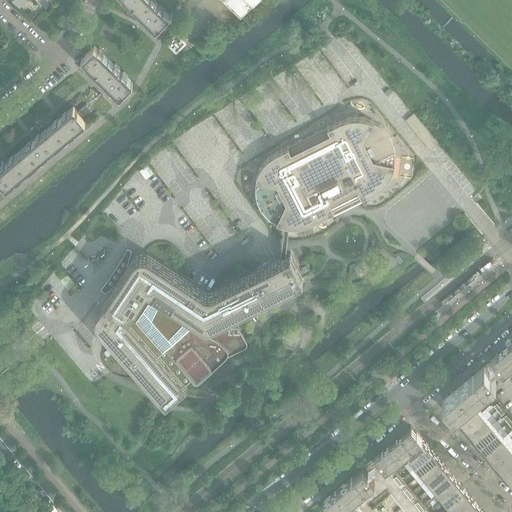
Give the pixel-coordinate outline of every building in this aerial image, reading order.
[(51,5),(45,0),(44,0),(39,5),(45,11),(51,5)] [(160,24),(169,15),(153,0),(136,0),(132,5),(156,29),(159,26),(161,25),(160,24)] [(223,0),(241,16),(252,4),(253,5),(257,0),(223,0)] [(184,41),(174,32),(165,41),(175,50),(184,41)] [(108,59),(94,45),(82,58),(82,57),(81,58),(95,72),(108,59)] [(124,91),(132,82),(108,59),(95,72),(120,96),(122,93),(124,91)] [(83,117),(92,110),(86,103),(77,110),(83,117)] [(85,120),(83,117),(77,110),(76,108),(75,109),(73,106),(47,128),(58,142),(85,120)] [(364,117),(359,116),(356,116),(354,116),(351,117),(347,117),(344,118),(341,120),(339,121),(276,152),(274,153),(272,154),(270,156),(268,157),(266,160),(264,162),(262,164),(260,167),(258,170),(257,175),(256,179),(255,184),(255,188),(256,192),(257,197),(258,201),(260,205),(262,209),(265,212),(268,215),(272,218),(276,221),(280,222),(285,224),(290,225),(294,225),(299,225),(299,224),(303,224),(307,223),(311,221),(361,196),(369,192),(373,190),(375,189),(378,187),(381,185),(383,183),(386,181),(388,177),(391,174),(392,171),(394,166),(395,163),(395,158),(395,153),(395,149),(394,145),(392,141),(390,136),(387,132),(384,128),(381,125),(377,122),(373,120),(370,119),(367,118),(364,117)] [(58,142),(47,128),(20,150),(32,165),(58,142)] [(32,165),(20,150),(0,167),(0,181),(5,187),(32,165)] [(220,318),(303,277),(290,251),(287,253),(262,265),(259,267),(256,268),(221,285),(219,287),(217,288),(214,289),(213,290),(211,290),(209,290),(208,290),(206,290),(205,289),(203,288),(189,279),(187,278),(165,263),(149,252),(147,252),(146,251),(145,251),(143,251),(142,251),(140,251),(139,252),(137,252),(136,253),(135,254),(134,255),(131,259),(128,264),(115,284),(112,289),(98,309),(97,311),(96,313),(95,314),(95,316),(95,317),(95,318),(95,320),(96,321),(96,323),(97,324),(109,337),(110,338),(110,339),(143,375),(143,376),(144,377),(150,384),(165,401),(173,395),(187,382),(185,380),(188,378),(192,375),(194,378),(195,378),(197,378),(199,378),(224,356),(243,347),(246,345),(247,344),(247,342),(247,341),(247,340),(238,326),(237,326),(237,325),(236,325),(222,326),(216,327),(213,321),(220,318)] [(511,340),(491,358),(503,372),(511,364),(511,340)] [(482,389),(486,387),(496,378),(488,368),(484,364),(442,399),(453,413),(470,398),(471,399),(479,392),(481,391),(482,389)] [(458,419),(476,405),(471,399),(470,398),(453,413),(458,419)] [(464,426),(481,411),(476,405),(458,419),(464,426)] [(469,432),(487,418),(481,411),(464,426),(469,432)] [(475,439),(492,424),(487,418),(469,432),(475,439)] [(480,445),(497,431),(492,424),(475,439),(480,445)] [(405,453),(422,439),(411,425),(373,456),(385,470),(386,470),(389,467),(405,454),(405,453)] [(485,452),(503,437),(497,431),(480,445),(485,452)] [(491,458),(508,444),(503,437),(485,452),(491,458)] [(410,460),(427,445),(422,439),(405,453),(405,454),(410,460)] [(496,465),(511,451),(511,448),(508,444),(491,458),(496,465)] [(415,466),(433,452),(427,445),(410,460),(415,466)] [(502,471),(511,462),(511,451),(496,465),(502,471)] [(421,473),(438,458),(433,452),(415,466),(421,473)] [(426,479),(444,465),(438,458),(421,473),(426,479)] [(507,478),(511,473),(511,462),(502,471),(507,478)] [(335,511),(352,498),(374,479),(363,465),(320,500),(330,511),(335,511)] [(432,486),(449,471),(444,465),(426,479),(432,486)] [(437,492),(454,478),(449,471),(432,486),(437,492)] [(442,499),(460,484),(454,478),(437,492),(442,499)] [(448,505),(465,491),(460,484),(442,499),(448,505)] [(453,511),(470,497),(465,491),(448,505),(453,511)] [(453,511),(465,511),(476,504),(470,497),(453,511)] [(348,511),(357,505),(352,498),(335,511),(348,511)]
